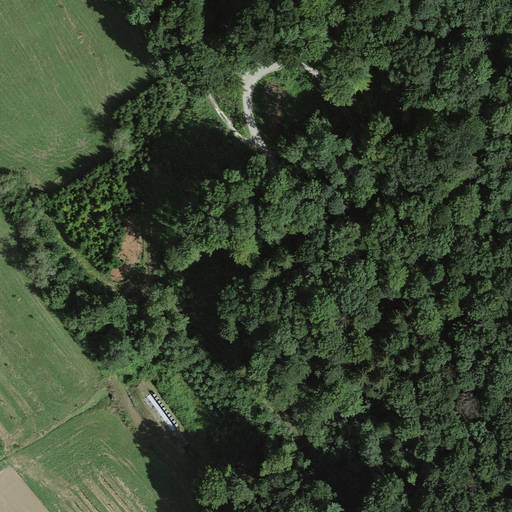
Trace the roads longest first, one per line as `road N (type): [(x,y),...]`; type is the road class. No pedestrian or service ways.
road 1 (track): [(258,143),(250,90),(258,73),(279,61),(325,78),(429,241),(511,316)]
road 2 (track): [(469,511),(402,415),(381,267),(365,228),(258,143)]
road 3 (track): [(258,143),(237,134),(146,0)]
